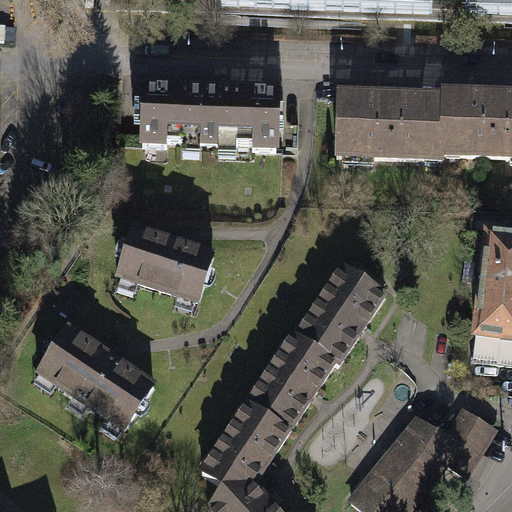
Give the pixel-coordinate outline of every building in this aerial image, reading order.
[(511,0),(221,0),(221,8),(432,15),(432,10),(466,11),(465,16),(511,17),(511,0)] [(167,146),(202,147),(203,119),(221,119),(222,96),(144,94),(143,150),(167,151),(167,146)] [(278,98),(222,96),(221,119),(203,119),(202,147),(253,149),(253,154),(276,154),(278,98)] [(444,103),(442,158),(443,158),(511,159),(511,99),(444,98),(443,103),(444,103)] [(443,103),(339,100),(337,160),(443,163),(443,158),(442,158),(444,103),(443,103)] [(133,232),(117,278),(198,305),(213,258),(133,232)] [(473,363),(511,368),(511,241),(488,238),(473,363)] [(311,322),(298,341),(336,366),(338,368),(385,299),(345,272),(331,292),(329,290),(309,321),(311,322)] [(67,331),(38,375),(125,432),(154,389),(67,331)] [(290,434),(336,366),(298,341),(295,339),(282,358),(281,357),(260,386),(263,388),(250,407),(290,434)] [(203,477),(222,489),(231,476),(252,490),(254,487),(290,434),(250,407),(237,426),(235,425),(215,455),(217,456),(203,477)] [(450,441),(437,463),(444,468),(446,467),(463,477),(491,430),(466,415),(450,441)] [(360,511),(408,511),(444,468),(437,463),(450,441),(419,422),(352,505),(360,511)] [(276,511),(254,487),(252,490),(231,476),(222,489),(223,490),(210,510),(211,511),(276,511)]
